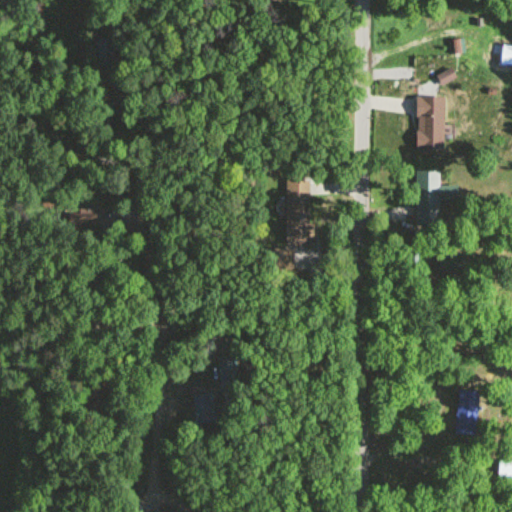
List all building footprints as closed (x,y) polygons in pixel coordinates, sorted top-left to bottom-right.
[(95,66),(121,66),(121,38),(95,38),(95,66)] [(416,151),(443,151),(443,98),(416,98),(416,151)] [(416,224),(439,224),(439,201),(458,201),(458,186),(439,186),(439,172),(416,172),(416,224)] [(440,255),(440,272),(461,272),(461,255),(440,255)] [(87,402),(104,396),(100,384),(83,389),(87,402)] [(480,390),(458,389),(455,435),(477,437),(480,390)] [(203,392),(203,421),(222,421),(222,392),(203,392)] [(511,488),(511,461),(499,461),(498,488),(511,488)]
